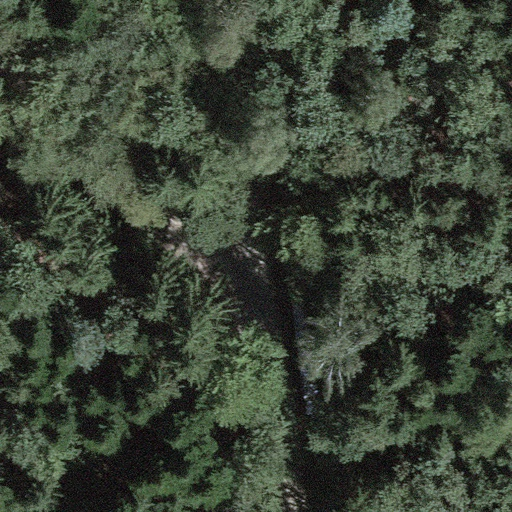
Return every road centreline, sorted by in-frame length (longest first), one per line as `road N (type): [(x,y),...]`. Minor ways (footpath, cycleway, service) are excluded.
road 1 (track): [(309,511),(247,180),(203,0)]
road 2 (track): [(0,63),(283,375)]
